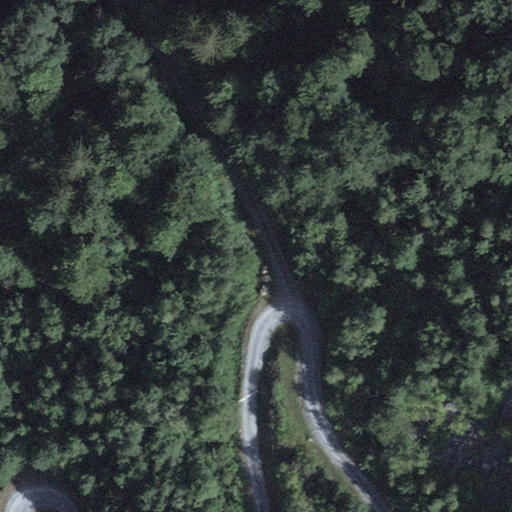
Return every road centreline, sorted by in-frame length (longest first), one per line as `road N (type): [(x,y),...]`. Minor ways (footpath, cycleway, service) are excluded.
road 1 (track): [(381,511),(320,425),(310,325),(288,314),(257,213),(140,0)]
road 2 (track): [(261,511),(250,431),(254,358),(268,321),(288,314)]
